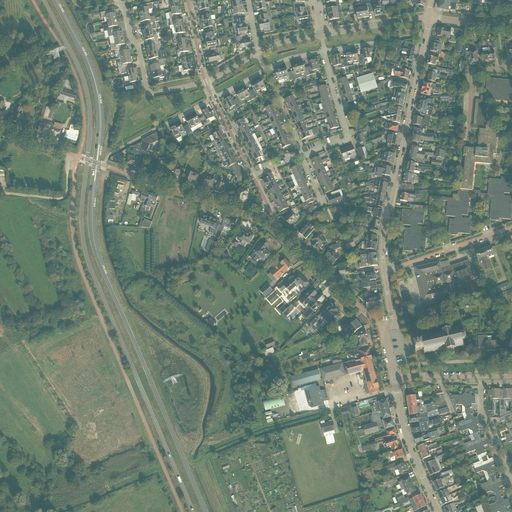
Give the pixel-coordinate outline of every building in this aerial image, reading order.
[(170,9),(180,7),(178,1),(173,2),(172,0),(166,0),(164,0),(165,4),(166,4),(166,6),(170,5),(170,9)] [(238,1),(237,0),(228,0),(229,5),(232,4),(233,9),(243,7),(242,4),(241,1),(238,1)] [(440,1),(439,9),(444,10),(448,11),(453,10),(455,11),(457,4),(456,4),(440,1)] [(207,2),(198,4),(198,7),(199,10),(202,10),(203,13),(212,11),(211,6),(210,2),(207,3),(207,2)] [(372,4),(370,4),(371,11),(374,10),(374,12),(375,16),(381,15),(379,6),(381,6),(380,2),(376,3),(373,3),(373,4),(372,4)] [(139,15),(149,14),(148,10),(153,9),(152,3),(144,5),(144,8),(138,9),(139,15)] [(265,3),(256,4),(256,7),(257,11),(260,10),(261,13),(270,11),(269,6),(266,7),(265,3)] [(339,4),(333,5),(333,8),(328,9),(329,15),(338,13),(337,10),(340,9),(339,4)] [(361,5),(362,9),(363,18),(369,17),(368,11),(371,11),(370,4),(367,5),(367,4),(366,4),(367,4),(361,5)] [(303,8),(302,5),(293,7),(294,12),(297,11),(298,15),(307,14),(306,7),(303,8)] [(363,18),(362,9),(359,9),(358,6),(352,7),(353,14),(356,13),(357,19),(363,18)] [(180,7),(170,9),(171,12),(169,13),(170,19),(176,18),(175,15),(181,14),(180,7)] [(233,9),(230,9),(231,14),(232,18),(241,17),(240,14),(243,13),(243,10),(242,7),(233,9)] [(107,21),(116,19),(115,13),(108,14),(108,11),(100,13),(101,19),(106,18),(107,21)] [(203,15),(200,16),(201,19),(202,22),(211,20),(210,16),(213,16),(212,11),(203,13),(203,15)] [(261,16),(258,16),(259,20),(259,23),(269,21),(268,17),(271,16),(270,11),(261,13),(261,16)] [(338,13),(329,15),(330,21),(336,20),(336,23),(343,21),(342,18),(339,19),(338,13)] [(149,17),(149,14),(139,15),(141,22),(147,21),(148,23),(148,24),(156,22),(154,16),(149,17)] [(307,14),(298,15),(296,16),(295,17),(294,18),(296,20),(296,21),(297,26),(306,24),(305,21),(308,21),(307,14)] [(241,17),(232,18),(232,23),(235,23),(236,27),(246,25),(245,22),(244,19),(241,19),(241,17)] [(176,18),(170,19),(169,19),(170,26),(171,25),(174,25),(174,28),(183,26),(182,20),(177,21),(176,18)] [(116,19),(107,21),(108,25),(103,26),(104,32),(115,30),(115,29),(111,30),(111,27),(117,26),(116,19)] [(211,20),(202,22),(202,25),(203,29),(206,28),(207,31),(216,29),(215,24),(212,25),(211,20)] [(269,21),(259,23),(260,25),(261,30),(264,29),(264,32),(265,34),(274,32),(273,30),(273,26),(270,26),(269,21)] [(148,24),(148,23),(147,24),(147,27),(142,28),(143,34),(152,32),(152,30),(156,29),(154,22),(156,22),(148,24)] [(237,32),(234,33),(235,38),(241,36),(244,36),(244,33),(247,32),(246,28),(246,25),(236,27),(237,32)] [(183,26),(174,28),(176,34),(173,34),(174,38),(180,37),(179,34),(185,33),(183,26)] [(439,28),(437,36),(444,38),(448,39),(449,36),(450,36),(451,30),(451,28),(443,26),(442,29),(439,28)] [(207,34),(204,34),(205,38),(205,41),(215,39),(214,34),(217,34),(216,29),(207,31),(207,34)] [(115,30),(104,32),(107,31),(108,37),(113,36),(114,40),(123,38),(122,31),(115,33),(115,30)] [(152,32),(143,34),(145,41),(150,40),(151,43),(158,41),(157,35),(153,36),(152,32)] [(241,36),(235,38),(237,49),(251,47),(249,40),(245,40),(242,41),(242,40),(241,36)] [(180,37),(174,38),(173,38),(174,45),(178,44),(178,47),(187,45),(186,38),(181,40),(180,37)] [(110,44),(111,50),(119,49),(118,46),(121,45),(123,45),(124,44),(123,38),(114,40),(115,43),(110,44)] [(215,39),(205,41),(206,43),(207,48),(210,47),(211,50),(213,49),(220,48),(219,43),(216,44),(215,39)] [(158,41),(151,43),(151,46),(146,47),(147,53),(159,51),(158,47),(159,47),(158,41)] [(431,44),(430,51),(437,53),(438,54),(441,55),(442,53),(441,52),(441,48),(438,47),(439,46),(440,46),(440,45),(440,42),(435,41),(434,44),(431,44)] [(402,54),(401,59),(412,61),(415,49),(412,49),(413,43),(405,42),(404,47),(403,47),(403,50),(408,51),(407,55),(402,54)] [(476,45),(476,50),(473,50),(472,50),(469,50),(468,51),(465,51),(465,57),(468,57),(468,61),(469,61),(470,65),(476,64),(475,62),(478,62),(477,51),(476,51),(476,50),(480,50),(480,44),(476,45)] [(187,45),(178,47),(179,50),(176,50),(177,57),(184,55),(183,53),(189,51),(187,45)] [(119,49),(111,50),(111,51),(112,51),(113,51),(113,52),(114,53),(115,53),(115,55),(118,55),(119,59),(121,58),(130,56),(129,50),(122,51),(122,48),(119,49)] [(212,54),(207,55),(209,63),(222,60),(220,48),(213,49),(214,53),(214,54),(212,54)] [(364,56),(361,57),(361,58),(362,64),(363,65),(365,64),(365,62),(368,62),(371,61),(371,58),(370,53),(372,53),(371,48),(363,50),(364,54),(364,56)] [(494,50),(490,51),(490,49),(489,48),(482,49),(482,52),(484,51),(485,61),(495,60),(494,50)] [(159,51),(147,53),(148,60),(152,59),(152,62),(155,62),(161,60),(162,60),(160,50),(159,51)] [(357,52),(351,53),(353,62),(356,62),(357,63),(359,63),(359,65),(362,64),(361,58),(358,59),(358,57),(357,52)] [(347,61),(344,61),(345,67),(348,67),(354,66),(353,64),(353,62),(351,53),(346,54),(346,59),(347,61)] [(177,57),(178,59),(177,59),(178,63),(179,63),(181,63),(182,66),(191,64),(190,57),(184,58),(184,55),(177,57)] [(345,67),(344,61),(341,61),(340,55),(333,56),(334,60),(332,61),(333,66),(339,65),(339,68),(345,67)] [(429,56),(427,64),(432,65),(435,65),(440,67),(441,63),(440,63),(441,60),(443,60),(444,56),(437,55),(437,58),(429,56)] [(120,62),(117,63),(118,69),(121,68),(126,67),(125,64),(128,63),(130,63),(131,63),(130,56),(121,58),(122,62),(120,62)] [(151,65),(150,66),(151,72),(160,70),(159,67),(163,66),(164,66),(163,60),(162,60),(161,60),(155,61),(156,64),(155,64),(151,65)] [(311,68),(308,69),(310,75),(316,73),(315,71),(320,69),(319,63),(317,64),(316,60),(309,62),(311,68)] [(304,63),(298,65),(301,74),(306,72),(307,76),(310,75),(308,69),(306,70),(304,63)] [(191,64),(182,66),(183,69),(180,69),(181,76),(188,75),(187,71),(192,70),(191,64)] [(298,65),(292,67),(295,77),(293,78),(293,80),(294,82),(295,82),(296,79),(302,77),(301,74),(298,65)] [(126,67),(121,68),(122,74),(127,73),(128,77),(137,75),(136,68),(129,70),(129,66),(126,67)] [(429,72),(427,81),(435,82),(436,78),(439,79),(439,78),(446,79),(446,76),(440,75),(441,69),(433,67),(432,70),(431,73),(429,72)] [(289,77),(288,73),(287,68),(281,70),(284,79),(289,77)] [(410,71),(402,69),(402,70),(395,68),(394,76),(400,77),(408,79),(410,71)] [(161,74),(160,70),(151,72),(152,79),(159,77),(159,80),(167,79),(166,73),(161,74)] [(284,79),(281,70),(275,72),(278,81),(284,79)] [(360,77),(357,78),(359,87),(361,93),(362,96),(366,94),(365,91),(377,88),(376,85),(373,73),(360,77)] [(137,75),(128,77),(129,80),(124,81),(125,87),(133,86),(132,83),(138,81),(137,75)] [(352,84),(351,81),(348,82),(347,77),(338,80),(339,86),(348,83),(349,85),(352,84)] [(511,81),(509,81),(510,80),(509,80),(505,80),(502,80),(502,79),(502,80),(497,79),(497,80),(495,80),(495,79),(494,79),(490,78),(490,79),(487,79),(487,78),(485,96),(481,95),(480,100),(476,100),(473,129),(479,129),(478,149),(464,148),(463,156),(465,156),(463,185),(460,185),(460,189),(472,190),(475,163),(492,165),(493,154),(496,155),(498,127),(486,126),(486,121),(485,121),(485,119),(486,119),(486,118),(487,114),(486,114),(486,111),(487,111),(487,106),(487,104),(488,104),(488,99),(491,99),(491,100),(495,101),(495,100),(498,100),(498,101),(502,101),(503,101),(506,101),(506,102),(510,102),(510,101),(511,101),(511,81)] [(256,82),(261,90),(266,88),(261,79),(256,82)] [(408,83),(395,80),(392,80),(393,80),(392,82),(391,83),(391,86),(391,87),(390,88),(394,87),(406,90),(408,83)] [(380,84),(376,85),(377,88),(378,91),(385,89),(383,81),(380,82),(380,84)] [(261,90),(256,82),(251,85),(254,91),(252,93),(255,98),(258,97),(256,93),(261,90)] [(424,82),(422,88),(439,91),(441,92),(442,89),(435,87),(436,85),(432,84),(424,82)] [(350,89),(349,85),(348,83),(339,86),(341,92),(350,89)] [(246,88),(241,91),(245,99),(247,102),(255,98),(252,93),(249,94),(246,88)] [(391,96),(385,98),(386,101),(390,99),(390,98),(404,101),(405,95),(406,91),(395,88),(393,95),(391,95),(391,96)] [(350,89),(341,92),(343,98),(352,95),(351,94),(350,89)] [(245,99),(241,91),(236,94),(239,100),(237,101),(240,107),(244,104),(243,101),(245,99)] [(352,95),(343,98),(344,104),(348,103),(349,106),(354,104),(354,102),(354,101),(352,96),(355,95),(354,93),(351,94),(352,95)] [(41,95),(38,104),(43,106),(46,97),(41,95)] [(287,105),(295,102),(292,96),(285,100),(287,105)] [(240,107),(237,101),(236,101),(234,102),(230,97),(225,100),(227,104),(225,105),(228,110),(233,107),(235,110),(240,107)] [(390,98),(390,99),(390,101),(395,102),(395,105),(403,106),(404,101),(390,98)] [(420,99),(419,105),(434,108),(434,104),(432,104),(433,101),(428,100),(427,100),(420,99)] [(275,110),(273,105),(270,106),(269,102),(262,106),(264,110),(266,109),(268,113),(275,110)] [(297,106),(295,102),(287,105),(289,110),(298,106),(297,106)] [(434,108),(419,105),(418,111),(422,112),(421,115),(424,116),(432,117),(434,108)] [(300,111),(298,106),(289,110),(290,110),(293,114),(300,111)] [(390,106),(385,107),(386,110),(388,110),(389,115),(393,115),(401,116),(403,108),(394,107),(390,106)] [(12,115),(10,115),(10,117),(9,117),(9,118),(8,120),(18,124),(19,120),(21,120),(22,116),(18,115),(21,108),(16,107),(14,113),(13,113),(12,115)] [(47,118),(49,109),(43,107),(41,116),(47,118)] [(202,119),(202,120),(205,125),(210,122),(209,120),(214,117),(211,112),(209,113),(207,109),(202,112),(205,118),(202,119)] [(278,115),(275,110),(268,113),(270,118),(268,119),(269,119),(278,115)] [(303,116),(300,111),(293,114),(295,119),(303,116)] [(196,115),(191,118),(196,126),(201,123),(203,126),(205,125),(202,120),(200,121),(196,115)] [(278,115),(269,119),(271,124),(278,121),(276,116),(278,115)] [(401,116),(393,115),(392,119),(388,118),(387,121),(400,123),(401,116)] [(237,120),(238,122),(235,123),(236,126),(238,125),(239,128),(246,124),(244,120),(245,119),(245,118),(244,116),(237,120)] [(303,116),(295,119),(297,124),(305,121),(303,116)] [(430,117),(425,116),(425,119),(414,117),(413,125),(420,126),(420,127),(426,128),(429,128),(430,117)] [(196,126),(191,118),(186,120),(189,127),(187,128),(190,133),(192,132),(191,129),(196,126)] [(45,121),(44,124),(44,125),(40,123),(37,131),(41,132),(41,133),(58,138),(62,125),(55,123),(54,124),(45,121)] [(281,125),(278,121),(271,124),(273,129),(281,125)] [(307,126),(305,121),(297,124),(299,129),(298,129),(298,130),(307,126)] [(367,127),(366,122),(356,125),(357,130),(367,127)] [(190,133),(187,128),(184,129),(181,123),(176,126),(180,134),(185,132),(187,135),(190,133)] [(386,123),(385,126),(385,129),(389,130),(390,130),(398,131),(399,125),(391,124),(386,123)] [(249,130),(246,124),(239,128),(241,131),(239,132),(241,134),(249,130)] [(281,125),(273,129),(275,134),(283,130),(281,125)] [(173,133),(170,135),(175,144),(178,142),(177,140),(176,139),(181,137),(180,134),(176,126),(170,129),(173,133)] [(307,126),(298,130),(300,135),(308,131),(306,127),(307,126)] [(414,129),(413,135),(428,138),(434,138),(435,135),(428,135),(428,134),(425,134),(426,128),(420,127),(417,126),(417,129),(414,129)] [(215,141),(223,136),(219,128),(213,131),(215,134),(212,135),(215,141)] [(364,133),(363,129),(357,131),(358,135),(360,143),(365,142),(363,133),(364,133)] [(252,135),(249,130),(241,134),(242,136),(243,136),(245,139),(252,135)] [(285,135),(283,130),(275,134),(277,139),(286,135),(285,135)] [(308,131),(300,135),(302,140),(310,136),(308,131)] [(153,134),(143,140),(142,140),(143,141),(150,144),(152,144),(157,141),(154,135),(153,134)] [(255,140),(252,135),(245,139),(246,142),(245,142),(246,145),(255,140)] [(288,140),(286,135),(277,139),(279,138),(281,143),(288,140)] [(387,144),(386,149),(391,150),(392,145),(395,146),(397,137),(389,135),(387,144)] [(223,136),(215,141),(212,142),(215,147),(225,142),(223,139),(224,139),(223,136)] [(371,139),(373,144),(383,140),(381,136),(380,136),(375,138),(371,139)] [(255,140),(246,145),(247,147),(249,146),(250,149),(257,146),(255,140)] [(291,145),(288,140),(281,143),(283,148),(291,145)] [(132,151),(131,153),(130,156),(129,156),(128,160),(129,160),(127,164),(133,165),(137,155),(138,155),(140,150),(143,141),(132,147),(134,148),(133,150),(132,151)] [(143,141),(140,150),(145,152),(147,152),(148,150),(150,144),(143,141)] [(225,142),(215,147),(217,153),(229,147),(227,145),(226,145),(225,142)] [(260,151),(257,146),(250,149),(252,152),(250,153),(251,155),(260,151)] [(345,148),(341,150),(344,160),(344,158),(349,156),(350,158),(356,155),(352,146),(347,147),(348,148),(346,149),(345,148)] [(411,146),(410,153),(425,156),(427,156),(436,157),(442,158),(445,158),(445,151),(443,151),(443,150),(437,150),(436,155),(434,154),(425,153),(418,151),(419,147),(411,146)] [(229,147),(217,153),(220,158),(230,153),(228,150),(230,149),(229,147)] [(365,147),(362,148),(361,147),(357,149),(361,159),(368,156),(365,147)] [(144,154),(145,152),(140,150),(138,155),(137,155),(133,165),(139,167),(140,164),(141,164),(142,160),(141,160),(143,154),(144,154)] [(261,150),(260,151),(251,155),(256,163),(261,161),(261,162),(266,160),(261,150)] [(230,153),(220,158),(223,157),(226,162),(234,158),(233,155),(232,156),(230,153)] [(425,156),(410,153),(408,160),(416,161),(417,157),(424,159),(427,160),(427,156),(425,156)] [(325,162),(324,160),(321,161),(319,156),(310,160),(313,166),(322,162),(322,163),(325,162)] [(156,168),(155,172),(162,174),(163,170),(163,169),(165,169),(167,170),(169,162),(166,161),(166,160),(162,158),(161,162),(157,161),(155,167),(156,168)] [(234,158),(226,162),(222,164),(224,167),(227,165),(228,167),(231,166),(233,169),(238,166),(234,158)] [(293,174),(302,171),(298,162),(293,165),(294,167),(291,169),(293,174)] [(322,162),(313,166),(315,171),(324,168),(322,163),(322,162)] [(421,167),(415,166),(416,163),(408,162),(407,167),(425,170),(430,171),(430,168),(421,167)] [(378,168),(377,173),(382,174),(389,176),(391,168),(383,166),(382,166),(381,165),(378,167),(378,168)] [(172,172),(171,172),(169,177),(174,178),(174,179),(178,181),(179,176),(182,177),(185,169),(180,168),(179,170),(173,168),(172,172)] [(326,172),(324,168),(315,171),(318,177),(327,173),(326,172)] [(197,182),(199,174),(194,172),(194,173),(188,171),(184,181),(191,184),(192,180),(197,182)] [(302,171),(293,174),(296,180),(303,177),(302,173),(303,173),(302,171)] [(327,173),(318,177),(320,182),(329,178),(327,174),(330,173),(329,171),(326,172),(327,173)] [(244,178),(242,172),(236,175),(239,181),(244,178)] [(265,186),(275,181),(272,176),(273,175),(271,172),(266,175),(267,178),(263,180),(265,186)] [(414,184),(414,180),(415,175),(405,173),(403,182),(414,184)] [(212,187),(214,179),(207,176),(206,179),(202,177),(199,186),(206,189),(207,185),(212,187)] [(304,180),(303,177),(296,180),(298,185),(307,182),(306,179),(304,180)] [(481,191),(472,190),(460,189),(458,189),(457,194),(453,194),(452,198),(430,196),(429,207),(413,205),(412,208),(412,210),(403,209),(403,210),(403,213),(402,217),(403,217),(403,220),(402,220),(401,224),(401,225),(411,226),(410,229),(405,228),(405,229),(406,229),(406,231),(405,231),(404,235),(404,236),(405,236),(405,239),(404,239),(404,243),(403,243),(404,243),(404,246),(403,246),(403,250),(403,251),(412,252),(413,247),(415,247),(415,249),(425,250),(425,246),(424,246),(425,243),(426,243),(426,242),(425,242),(426,238),(425,238),(425,235),(426,235),(427,231),(426,231),(426,228),(427,228),(418,227),(418,224),(423,224),(424,220),(423,219),(423,217),(424,217),(424,216),(424,212),(424,209),(425,209),(431,210),(432,200),(447,201),(448,201),(448,204),(447,204),(447,208),(446,209),(447,209),(447,211),(446,211),(446,216),(455,217),(455,220),(449,219),(449,220),(450,220),(450,223),(449,222),(449,227),(450,227),(449,230),(448,234),(448,235),(458,236),(458,231),(461,231),(460,233),(470,234),(470,229),(470,227),(471,227),(471,226),(471,222),(470,222),(471,219),(472,219),(462,218),(462,215),(468,216),(468,215),(468,211),(467,211),(468,208),(469,208),(468,208),(469,203),(468,203),(468,201),(469,201),(469,200),(470,196),(469,196),(469,193),(470,193),(477,194),(477,196),(491,198),(492,198),(492,201),(491,200),(491,205),(491,208),(490,212),(490,213),(491,213),(490,215),(489,220),(499,221),(499,217),(502,217),(502,219),(511,220),(511,219),(511,215),(511,212),(511,211),(511,212),(511,209),(511,207),(511,205),(511,204),(511,196),(504,196),(504,193),(510,194),(510,193),(509,193),(509,190),(510,190),(510,186),(510,183),(511,179),(511,178),(501,177),(501,182),(498,182),(499,180),(489,179),(488,194),(480,194),(481,191)] [(329,178),(320,182),(323,188),(331,184),(331,183),(329,178)] [(375,185),(373,184),(370,184),(370,183),(365,184),(366,188),(368,187),(372,186),(387,189),(388,183),(386,183),(387,180),(381,178),(381,179),(378,180),(378,181),(376,182),(375,185)] [(228,187),(230,182),(226,181),(225,181),(224,181),(224,182),(223,182),(223,183),(219,182),(218,185),(217,185),(216,186),(216,187),(216,188),(216,189),(215,192),(221,194),(222,192),(223,192),(224,191),(225,190),(225,189),(225,188),(225,187),(226,187),(228,187)] [(275,181),(265,186),(268,191),(278,186),(278,187),(281,186),(280,184),(277,185),(275,181)] [(307,182),(298,185),(300,191),(308,188),(306,184),(308,184),(307,182)] [(334,182),(331,183),(331,184),(323,188),(325,194),(334,190),(332,185),(335,184),(334,182)] [(278,186),(268,191),(271,196),(280,192),(278,187),(278,186)] [(372,186),(368,187),(368,188),(371,189),(374,190),(378,190),(377,193),(377,194),(381,195),(382,194),(386,195),(387,189),(372,186)] [(236,197),(239,201),(242,198),(243,199),(245,199),(246,198),(246,196),(246,195),(248,192),(245,189),(244,190),(241,188),(235,194),(237,196),(236,197)] [(308,188),(300,191),(303,196),(312,193),(311,190),(309,191),(308,188)] [(142,205),(139,215),(143,216),(144,211),(146,206),(149,200),(151,193),(143,190),(141,197),(140,201),(144,202),(143,205),(142,205)] [(333,196),(329,198),(331,206),(342,201),(341,197),(343,196),(341,190),(331,193),(331,194),(333,193),(334,195),(333,196)] [(401,193),(400,200),(408,202),(408,198),(414,199),(423,199),(423,191),(419,191),(419,194),(415,194),(414,195),(401,193)] [(283,196),(280,192),(271,196),(274,202),(283,197),(284,198),(287,197),(285,194),(283,196)] [(149,200),(146,206),(150,207),(152,201),(156,202),(159,195),(151,193),(149,200)] [(313,195),(312,193),(303,196),(305,202),(307,201),(308,204),(314,201),(311,195),(313,195)] [(286,202),(284,198),(283,197),(274,202),(276,207),(286,202)] [(384,202),(369,199),(369,202),(376,203),(375,206),(383,208),(384,202)] [(286,202),(276,207),(279,213),(289,208),(286,202)] [(368,207),(367,211),(371,212),(374,212),(373,217),(381,219),(383,210),(368,207)] [(297,211),(296,208),(286,212),(287,216),(284,219),(291,225),(297,219),(293,216),(295,214),(294,213),(297,211)] [(320,211),(316,213),(311,218),(314,220),(321,213),(320,211)] [(213,219),(208,217),(207,217),(204,215),(203,216),(202,219),(201,219),(200,222),(201,222),(200,224),(212,228),(210,233),(212,234),(212,236),(215,237),(218,227),(215,226),(217,221),(213,219)] [(223,222),(222,226),(226,228),(228,224),(235,226),(237,219),(225,215),(223,222)] [(152,222),(145,219),(144,221),(142,227),(142,228),(150,228),(152,222)] [(371,228),(379,229),(380,221),(373,220),(372,224),(362,222),(362,226),(365,226),(365,230),(370,231),(371,228)] [(299,234),(306,239),(315,229),(309,223),(299,234)] [(254,236),(250,234),(249,235),(246,234),(247,232),(244,230),(241,235),(238,234),(235,239),(232,244),(236,247),(239,244),(241,244),(242,241),(249,244),(254,236)] [(324,246),(327,243),(321,238),(323,236),(318,232),(313,238),(315,240),(312,245),(316,249),(319,247),(320,248),(323,245),(324,246)] [(376,246),(377,246),(378,240),(377,240),(377,236),(370,235),(366,234),(365,238),(367,239),(366,242),(373,243),(372,245),(376,246)] [(352,238),(352,239),(348,241),(351,248),(356,246),(354,242),(359,239),(358,235),(352,238)] [(259,242),(254,251),(256,253),(255,253),(261,258),(264,261),(265,260),(269,256),(270,255),(264,249),(266,248),(265,248),(268,245),(267,244),(268,244),(265,242),(264,241),(261,244),(259,242)] [(373,243),(366,242),(365,242),(364,249),(368,250),(368,249),(376,250),(376,246),(372,245),(373,243)] [(325,257),(333,264),(339,257),(334,251),(341,248),(339,243),(323,250),(327,254),(325,257)] [(491,247),(476,252),(478,259),(481,257),(482,260),(483,262),(485,267),(486,270),(490,268),(489,266),(487,258),(486,256),(493,253),(491,247)] [(360,255),(361,260),(361,263),(359,264),(360,268),(378,266),(377,262),(377,257),(376,257),(376,253),(367,254),(360,255)] [(271,273),(268,275),(274,281),(276,279),(277,280),(291,267),(285,259),(270,273),(271,273)] [(468,260),(452,265),(452,266),(455,274),(456,273),(458,280),(464,295),(475,291),(471,280),(475,279),(468,260)] [(440,263),(439,262),(415,268),(423,301),(425,307),(419,308),(420,316),(428,314),(428,315),(438,313),(437,312),(445,310),(443,302),(437,304),(436,298),(450,294),(448,283),(454,281),(454,280),(458,280),(456,273),(455,274),(452,266),(450,266),(449,266),(448,261),(440,263)] [(365,275),(366,275),(366,278),(361,278),(362,282),(370,281),(370,280),(376,279),(375,273),(371,274),(370,271),(365,272),(365,275)] [(296,286),(296,287),(297,288),(300,285),(299,284),(300,284),(305,288),(309,284),(300,275),(296,279),(296,280),(295,280),(293,277),(287,283),(286,281),(277,288),(279,290),(280,290),(281,292),(286,288),(289,292),(296,286)] [(458,281),(452,284),(455,292),(452,293),(453,297),(456,296),(462,293),(458,281)] [(508,282),(489,290),(491,296),(510,288),(508,282)] [(265,297),(273,290),(268,285),(260,291),(265,297)] [(300,301),(299,302),(300,303),(301,303),(304,306),(304,307),(305,307),(306,306),(306,307),(307,305),(309,307),(309,308),(310,308),(308,311),(306,312),(302,316),(305,319),(307,320),(312,315),(311,315),(314,312),(316,311),(315,309),(317,307),(319,309),(323,306),(320,303),(323,300),(324,300),(325,299),(320,294),(319,295),(319,296),(318,296),(316,295),(316,294),(316,295),(315,294),(315,293),(315,294),(313,292),(312,291),(311,290),(308,292),(309,293),(306,296),(305,295),(303,298),(302,299),(300,301)] [(365,297),(362,294),(359,297),(367,305),(367,308),(374,307),(372,296),(365,297)] [(380,294),(376,295),(372,295),(372,296),(374,307),(381,306),(380,294)] [(335,308),(334,308),(331,305),(328,308),(327,307),(321,313),(326,318),(325,318),(329,323),(332,320),(335,323),(335,322),(336,323),(341,318),(340,317),(341,316),(336,312),(337,310),(335,308)] [(315,315),(307,324),(310,327),(318,318),(315,315)] [(206,318),(205,320),(208,324),(211,327),(214,327),(216,325),(216,322),(214,319),(213,319),(210,322),(207,319),(206,318)] [(347,323),(342,326),(342,325),(341,326),(342,330),(349,327),(354,333),(362,327),(356,320),(348,326),(347,323)] [(424,353),(424,354),(425,353),(447,348),(447,349),(446,350),(447,350),(447,349),(449,349),(451,354),(454,354),(454,353),(455,353),(454,352),(453,350),(454,349),(454,348),(455,348),(456,348),(456,347),(464,346),(463,340),(464,339),(465,339),(465,338),(465,337),(466,337),(466,336),(465,334),(466,334),(465,333),(465,334),(463,332),(464,332),(463,331),(463,332),(461,332),(460,326),(451,328),(450,328),(448,329),(448,328),(447,329),(447,328),(446,329),(445,329),(445,330),(443,330),(442,330),(443,331),(443,332),(421,337),(420,336),(420,337),(421,337),(422,341),(415,343),(414,342),(413,343),(415,344),(416,350),(415,351),(416,352),(417,350),(423,349),(424,353)] [(359,342),(360,345),(360,347),(368,345),(366,339),(368,339),(366,332),(357,334),(360,342),(359,342)] [(324,348),(349,337),(347,334),(323,344),(324,348)] [(487,341),(487,336),(478,336),(478,348),(484,348),(484,347),(486,347),(486,351),(496,351),(496,346),(500,346),(500,341),(496,341),(487,341)] [(267,348),(276,345),(273,339),(265,343),(267,348)] [(351,348),(347,349),(348,352),(357,350),(356,346),(356,344),(350,346),(351,348)] [(264,351),(266,356),(275,352),(273,347),(264,351)] [(357,350),(348,352),(347,353),(348,356),(351,355),(351,356),(360,354),(362,360),(360,360),(359,358),(355,359),(355,360),(356,363),(371,359),(372,359),(371,354),(370,354),(369,349),(358,352),(358,350),(357,350)] [(333,365),(320,369),(324,382),(325,386),(333,384),(332,379),(345,376),(345,375),(349,374),(349,375),(363,371),(366,380),(367,385),(364,385),(367,394),(369,394),(379,392),(378,388),(379,388),(371,359),(356,363),(355,360),(345,362),(342,363),(339,364),(333,365)] [(318,370),(291,377),(293,387),(321,380),(318,370)] [(312,388),(305,390),(308,404),(309,406),(312,408),(314,408),(324,405),(324,402),(328,400),(327,395),(325,389),(321,391),(319,386),(317,387),(312,388)] [(491,390),(488,390),(488,411),(492,411),(494,411),(494,406),(493,406),(493,399),(500,399),(500,390),(500,389),(495,389),(495,388),(494,389),(494,390),(491,390)] [(500,399),(500,411),(502,411),(506,411),(506,406),(505,406),(505,399),(508,399),(508,396),(511,396),(511,393),(511,389),(507,389),(507,388),(506,388),(506,390),(503,390),(500,390),(500,399)] [(462,395),(451,395),(451,398),(451,400),(452,400),(455,400),(475,400),(475,396),(471,396),(471,389),(465,389),(465,392),(462,395)] [(438,396),(439,403),(446,402),(443,394),(438,396)] [(282,395),(262,400),(265,411),(285,405),(282,395)] [(377,412),(389,408),(386,400),(374,403),(377,412)] [(455,404),(455,405),(462,405),(465,408),(462,408),(462,413),(465,412),(471,411),(471,404),(475,404),(475,400),(455,400),(455,404)] [(416,407),(409,408),(410,415),(409,415),(424,413),(425,414),(427,414),(437,410),(438,410),(441,409),(447,407),(448,407),(447,404),(446,402),(439,403),(423,405),(420,406),(416,407)] [(389,408),(377,412),(371,413),(374,423),(384,420),(383,419),(391,417),(389,408)] [(465,420),(458,423),(459,424),(460,427),(479,420),(477,416),(474,418),(471,411),(465,412),(467,417),(465,420)] [(511,413),(511,414),(500,418),(501,422),(504,420),(507,427),(511,425),(511,422),(511,421),(511,413)] [(363,426),(364,433),(358,434),(359,438),(365,436),(365,435),(379,432),(379,431),(394,427),(392,420),(387,421),(386,419),(384,420),(374,423),(363,426)] [(323,433),(335,430),(332,420),(328,421),(329,423),(321,425),(323,433)] [(460,427),(457,428),(458,432),(461,431),(462,431),(468,429),(472,431),(473,434),(478,432),(479,432),(477,425),(480,424),(479,420),(460,427)] [(426,422),(423,423),(411,426),(413,434),(421,432),(428,430),(426,422)] [(387,435),(381,437),(375,439),(375,441),(392,436),(392,435),(396,434),(394,429),(386,431),(387,435)] [(418,436),(414,437),(416,443),(429,439),(429,441),(439,438),(437,431),(427,434),(428,435),(425,436),(424,433),(418,435),(418,436)] [(469,436),(471,441),(463,444),(465,449),(486,441),(484,437),(481,439),(478,432),(473,434),(472,434),(469,435),(469,436)] [(385,443),(384,444),(385,447),(386,447),(387,452),(394,449),(394,450),(398,448),(397,446),(398,446),(398,444),(397,439),(388,442),(385,443)] [(486,441),(465,449),(467,453),(475,450),(477,451),(476,453),(477,456),(480,455),(486,453),(484,446),(487,445),(486,441)] [(423,445),(418,447),(420,452),(433,447),(431,444),(427,446),(426,444),(423,445)] [(433,447),(420,452),(423,459),(428,457),(431,456),(429,452),(436,449),(440,447),(439,445),(435,446),(433,447)] [(402,450),(389,455),(390,459),(395,457),(396,460),(397,459),(404,456),(402,450)] [(486,453),(480,455),(481,458),(480,462),(473,464),(474,466),(475,469),(493,462),(492,458),(489,459),(486,453)] [(432,461),(425,464),(428,470),(438,465),(435,459),(432,461)] [(495,465),(493,462),(475,469),(476,473),(483,471),(487,473),(488,475),(494,473),(491,466),(495,465)] [(404,463),(396,466),(393,467),(396,476),(404,473),(404,472),(408,470),(407,466),(406,466),(404,463)] [(438,465),(428,470),(430,476),(440,471),(438,465)] [(440,479),(433,482),(437,491),(444,487),(443,485),(449,482),(448,480),(451,479),(450,476),(449,473),(441,476),(443,479),(441,480),(440,479)] [(494,473),(488,475),(489,478),(487,482),(481,485),(482,489),(501,482),(500,479),(497,480),(494,473)] [(403,490),(413,485),(409,477),(401,481),(402,481),(398,483),(402,490),(403,490)] [(503,486),(501,482),(482,489),(484,494),(490,491),(495,493),(496,496),(502,494),(499,487),(503,486)] [(416,491),(413,485),(403,490),(405,493),(406,492),(407,494),(416,491)] [(447,489),(444,490),(438,493),(440,499),(450,495),(447,489)] [(495,503),(489,505),(490,510),(509,503),(508,499),(504,500),(502,494),(496,496),(497,499),(495,503)] [(421,495),(409,500),(410,503),(411,503),(412,506),(416,504),(423,501),(421,495)] [(452,501),(450,495),(440,499),(443,505),(452,501)] [(416,504),(412,506),(413,508),(412,508),(414,511),(426,506),(423,501),(416,504)] [(491,511),(490,510),(489,505),(487,502),(481,505),(483,511),(491,511)] [(454,503),(448,505),(444,507),(445,511),(449,511),(456,509),(454,503)] [(509,503),(490,510),(491,511),(498,511),(508,511),(507,508),(510,506),(509,503)]
